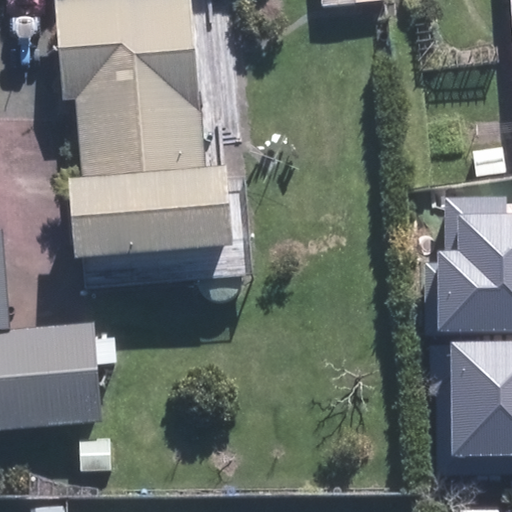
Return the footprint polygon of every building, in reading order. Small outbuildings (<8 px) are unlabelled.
[(379,0),(315,0),(316,10),(380,9),(379,0)] [(56,110),(78,110),(79,192),(61,192),(62,272),(80,271),(213,269),(209,3),(118,5),(55,6),(56,110)] [(426,333),(511,331),(511,204),(507,205),(507,196),(443,197),(444,250),(437,251),(437,262),(425,262),(426,333)] [(109,432),(96,433),(91,333),(0,337),(0,437),(73,434),(75,476),(110,474),(109,432)] [(437,477),(511,476),(511,343),(436,344),(437,477)]
